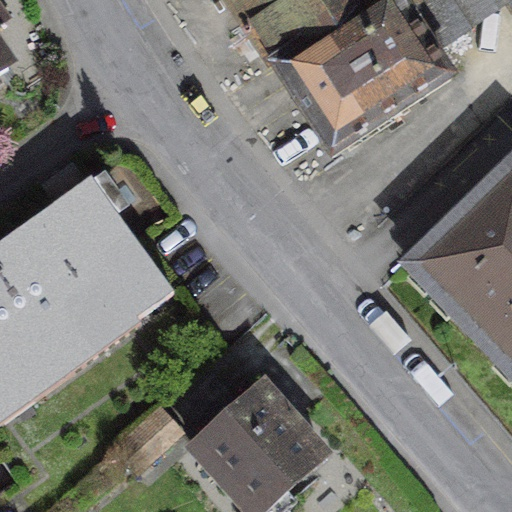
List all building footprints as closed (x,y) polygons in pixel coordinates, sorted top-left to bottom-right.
[(511,0),(228,0),(351,177),(499,84),(475,48),(511,26),(511,0)] [(0,120),(48,89),(0,18),(0,120)] [(511,182),(417,274),(511,367),(511,182)] [(0,448),(200,299),(117,189),(0,277),(0,448)] [(305,511),(360,463),(291,390),(203,463),(248,511),(305,511)] [(198,444),(174,418),(131,456),(155,483),(198,444)]
